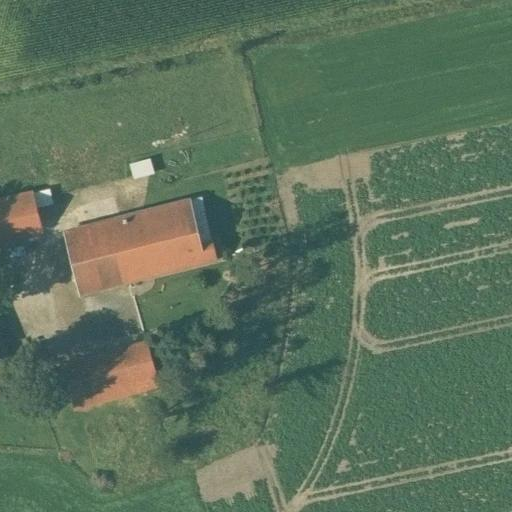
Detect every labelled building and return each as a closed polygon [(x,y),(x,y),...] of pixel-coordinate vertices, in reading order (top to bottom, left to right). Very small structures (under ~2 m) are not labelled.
[(155,156),(135,160),(138,175),(158,171),(155,156)] [(46,189),(33,192),(36,207),(50,204),(48,197),(46,189)] [(33,192),(0,199),(0,240),(42,230),(36,207),(33,192)] [(130,215),(64,232),(79,293),(154,274),(204,262),(200,242),(212,240),(201,195),(130,214),(130,215)] [(212,240),(200,242),(204,262),(216,259),(212,240)] [(0,391),(18,384),(0,341),(0,391)] [(146,341),(62,365),(74,408),(159,383),(146,341)]
